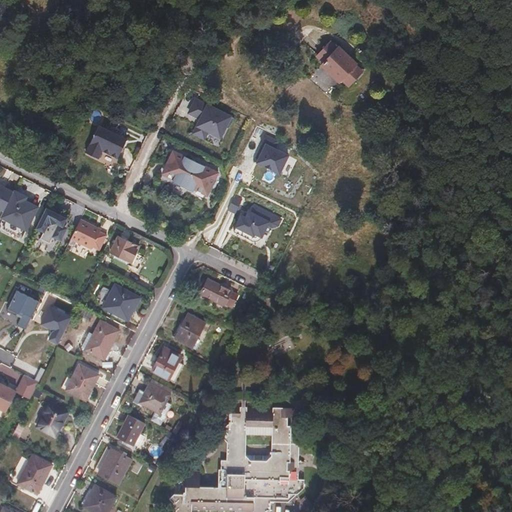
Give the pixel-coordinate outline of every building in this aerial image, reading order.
[(322,49),(317,54),(324,61),(321,64),(340,82),(343,78),(350,85),(363,71),(356,65),(358,63),(339,45),(337,47),(330,41),(322,49)] [(234,121),(192,101),(185,116),(199,122),(192,137),(204,143),(207,137),(223,144),(234,121)] [(450,123),(439,110),(429,118),(439,131),(450,123)] [(126,136),(100,122),(86,149),(98,155),(103,147),(118,155),(124,144),(122,143),(126,136)] [(278,141),(263,134),(256,149),(260,152),(255,164),(279,176),(288,156),(274,149),(278,141)] [(218,173),(173,151),(164,171),(175,176),(173,181),(193,191),(194,189),(207,195),(218,173)] [(14,190),(14,189),(6,185),(5,187),(0,184),(0,209),(3,211),(14,190)] [(27,197),(14,190),(3,211),(0,217),(0,227),(19,237),(24,229),(26,230),(38,207),(25,200),(27,197)] [(241,199),(234,195),(227,209),(234,212),(241,199)] [(276,231),(282,219),(254,205),(250,212),(247,211),(243,218),(239,216),(233,229),(253,238),(254,236),(261,240),(267,227),(276,231)] [(46,209),(36,228),(43,232),(40,239),(49,243),(52,237),(56,239),(66,219),(46,209)] [(80,220),(71,239),(91,249),(92,247),(99,250),(107,235),(100,232),(101,230),(80,220)] [(138,246),(119,236),(110,253),(113,254),(114,258),(138,270),(144,257),(135,252),(138,246)] [(239,296),(232,293),(233,291),(206,279),(200,293),(225,306),(226,305),(233,308),(239,296)] [(138,298),(116,286),(105,307),(127,319),(138,298)] [(40,299),(16,287),(5,307),(20,315),(16,324),(25,328),(40,299)] [(68,315),(48,306),(40,325),(50,329),(46,338),(56,342),(68,315)] [(193,347),(197,338),(205,323),(188,314),(175,338),(193,347)] [(118,330),(100,321),(86,349),(104,358),(118,330)] [(153,371),(169,379),(178,362),(181,356),(165,348),(153,371)] [(178,362),(169,379),(175,382),(184,365),(178,362)] [(99,375),(79,365),(67,389),(86,399),(99,375)] [(17,390),(31,397),(36,386),(37,383),(24,375),(17,390)] [(160,412),(166,400),(169,394),(149,384),(140,402),(155,410),(160,412)] [(15,394),(15,393),(0,385),(0,410),(5,413),(15,394)] [(15,394),(29,401),(31,397),(17,390),(15,393),(15,394)] [(160,412),(155,410),(152,415),(161,420),(171,402),(166,400),(160,412)] [(66,413),(50,404),(38,426),(55,435),(66,413)] [(264,511),(265,501),(281,501),(281,492),(295,492),(303,485),(303,448),(292,447),(292,428),(288,428),(288,420),(295,420),(295,410),(275,410),(274,407),(248,406),(248,409),(243,409),(241,409),(241,406),(231,406),(231,424),(228,424),(223,429),(227,434),(227,435),(223,438),(227,442),(227,462),(220,462),(220,470),(218,470),(218,491),(208,491),(200,491),(200,472),(186,472),(185,495),(174,495),(169,499),(172,503),(172,504),(168,508),(172,511),(264,511)] [(134,443),(139,434),(144,424),(128,416),(118,436),(122,438),(133,444),(134,443)] [(134,443),(137,444),(138,445),(143,436),(139,434),(134,443)] [(133,444),(122,438),(120,441),(135,448),(137,444),(134,443),(133,444)] [(131,459),(111,449),(99,472),(119,482),(131,459)] [(51,464),(32,455),(18,482),(37,492),(51,464)] [(107,511),(116,496),(95,485),(85,506),(97,511),(107,511)]
